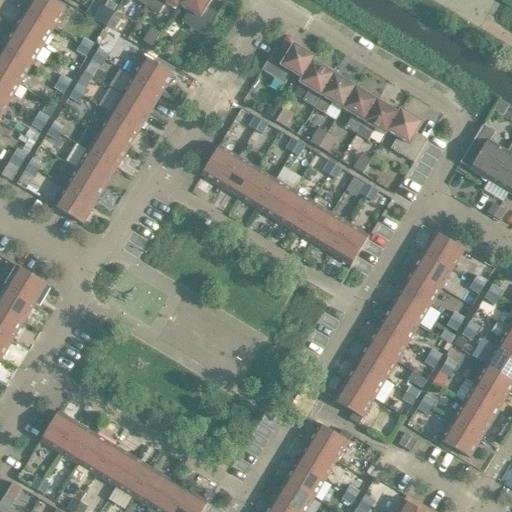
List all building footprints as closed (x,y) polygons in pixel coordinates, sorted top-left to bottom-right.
[(66,9),(51,0),(31,0),(25,10),(54,28),(66,9)] [(177,9),(179,5),(181,0),(152,0),(148,7),(159,14),(166,2),(177,9)] [(182,22),(205,36),(219,13),(208,7),(211,0),(181,0),(179,5),(189,11),(182,22)] [(101,5),(93,18),(98,21),(107,26),(115,13),(106,8),(101,5)] [(14,29),(43,47),(54,28),(25,10),(14,29)] [(116,31),(124,18),(115,13),(107,26),(116,31)] [(152,28),(144,41),(153,46),(161,33),(152,28)] [(43,47),(14,29),(2,47),(32,65),(43,47)] [(94,44),(85,38),(81,44),(91,50),(94,44)] [(292,73),(302,79),(313,61),(314,61),(316,57),(294,43),(287,55),(276,48),(262,70),(285,84),(292,73)] [(77,51),(87,56),(91,50),(81,44),(77,51)] [(0,51),(0,71),(21,84),(32,65),(2,47),(0,51)] [(110,53),(100,47),(96,54),(106,59),(110,53)] [(93,60),(102,66),(106,59),(96,54),(93,60)] [(174,74),(144,56),(133,76),(162,93),(174,74)] [(310,89),(303,100),(314,107),(335,74),(314,61),(313,61),(302,79),(299,83),(310,89)] [(21,84),(0,71),(0,96),(9,102),(21,84)] [(326,114),(332,103),(343,109),(356,87),(335,74),(314,107),(326,114)] [(72,81),(62,75),(59,81),(68,87),(72,81)] [(122,94),(151,112),(162,93),(133,76),(122,94)] [(55,88),(64,93),(68,87),(59,81),(55,88)] [(87,90),(78,84),(74,91),(84,96),(87,90)] [(353,115),(346,126),(357,133),(377,100),(356,87),(343,109),(353,115)] [(70,97),(80,103),(84,96),(74,91),(70,97)] [(110,113),(140,130),(151,112),(122,94),(110,113)] [(0,117),(9,102),(0,96),(0,117)] [(501,99),(495,108),(503,113),(509,103),(501,99)] [(386,135),(388,131),(399,113),(399,112),(377,100),(357,133),(368,140),(375,129),(386,135)] [(49,101),(43,111),(51,116),(57,106),(49,101)] [(270,106),(265,113),(277,120),(281,113),(270,106)] [(284,108),(276,121),(285,126),(293,113),(284,108)] [(401,108),(399,112),(399,113),(388,131),(398,137),(391,148),(414,162),(428,140),(417,133),(423,122),(401,108)] [(62,109),(59,115),(61,116),(60,119),(70,125),(75,117),(64,111),(65,110),(62,109)] [(50,118),(40,112),(36,118),(46,124),(50,118)] [(99,131),(129,149),(140,130),(110,113),(99,131)] [(255,116),(249,126),(255,130),(262,120),(255,116)] [(33,125),(42,130),(46,124),(36,118),(33,125)] [(262,134),(268,124),(262,120),(255,130),(262,134)] [(65,127),(56,121),(52,128),(61,133),(65,127)] [(33,125),(26,136),(29,138),(35,142),(42,130),(33,125)] [(48,134),(57,140),(61,133),(52,128),(48,134)] [(489,140),(492,134),(482,128),(469,149),(479,155),(471,169),(490,181),(508,151),(489,140)] [(319,129),(311,142),(320,147),(328,134),(319,129)] [(129,149),(99,131),(88,150),(117,167),(129,149)] [(328,152),(336,139),(328,134),(320,147),(328,152)] [(292,138),(286,149),(292,153),(299,142),(292,138)] [(299,157),(305,146),(299,142),(292,153),(299,157)] [(220,145),(202,175),(221,187),(239,157),(220,145)] [(27,155),(18,149),(14,155),(24,161),(27,155)] [(117,167),(88,150),(77,168),(106,186),(117,167)] [(509,192),(511,186),(511,153),(508,151),(490,181),(509,192)] [(10,161),(20,167),(24,161),(14,155),(10,161)] [(362,155),(355,168),(363,173),(371,160),(362,155)] [(240,198),(258,168),(239,157),(221,187),(240,198)] [(43,164),(33,158),(29,165),(39,170),(43,164)] [(329,161),(323,171),(329,175),(336,165),(329,161)] [(10,162),(2,174),(12,180),(20,168),(10,162)] [(26,171),(35,177),(39,170),(29,165),(26,171)] [(336,179),(342,169),(336,165),(329,175),(336,179)] [(106,186),(77,168),(66,187),(95,204),(106,186)] [(258,209),(276,180),(258,168),(240,198),(258,209)] [(277,220),(295,191),(276,180),(258,209),(277,220)] [(366,183),(360,193),(366,197),(373,187),(366,183)] [(54,206),(83,224),(95,204),(66,187),(54,206)] [(373,201),(379,191),(373,187),(366,197),(373,201)] [(295,191),(277,220),(295,231),(313,202),(295,191)] [(313,202),(295,231),(314,242),(332,213),(313,202)] [(494,203),(488,212),(494,216),(500,207),(494,203)] [(501,220),(506,210),(500,207),(494,216),(501,220)] [(332,213),(314,242),(332,254),(350,224),(332,213)] [(352,265),(370,236),(350,224),(332,254),(352,265)] [(465,250),(435,232),(424,251),(453,269),(465,250)] [(412,270),(442,288),(453,269),(424,251),(412,270)] [(495,268),(486,262),(474,282),(483,287),(495,268)] [(47,284),(17,266),(6,285),(35,303),(47,284)] [(401,288),(431,306),(442,288),(412,270),(401,288)] [(470,288),(480,294),(483,287),(474,282),(470,288)] [(503,290),(493,284),(489,291),(499,297),(503,290)] [(0,295),(0,307),(24,322),(35,303),(6,285),(0,295)] [(390,307),(419,324),(431,306),(401,288),(390,307)] [(486,297),(495,303),(499,297),(489,291),(486,297)] [(0,332),(13,340),(24,322),(0,307),(0,332)] [(419,324),(390,307),(379,325),(408,343),(419,324)] [(465,318),(455,312),(452,319),(461,324),(465,318)] [(448,325),(457,331),(461,324),(452,319),(448,325)] [(480,327),(471,322),(467,328),(476,334),(480,327)] [(408,343),(379,325),(368,344),(397,361),(408,343)] [(463,334),(472,340),(476,334),(467,328),(463,334)] [(497,346),(511,355),(511,329),(508,328),(497,346)] [(446,329),(441,337),(451,344),(456,335),(446,329)] [(0,357),(2,359),(13,340),(0,332),(0,357)] [(459,335),(454,344),(462,349),(468,341),(459,335)] [(397,361),(368,344),(356,362),(386,380),(397,361)] [(486,365),(511,380),(511,355),(497,346),(486,365)] [(442,355),(433,349),(429,356),(439,361),(442,355)] [(425,362),(435,368),(439,361),(429,356),(425,362)] [(458,364),(448,359),(444,365),(454,371),(458,364)] [(386,380),(356,362),(345,381),(375,398),(386,380)] [(441,371),(450,377),(454,371),(444,365),(441,371)] [(511,388),(511,380),(486,365),(475,383),(504,401),(511,388)] [(414,371),(408,379),(422,388),(428,380),(414,371)] [(440,372),(434,383),(442,388),(448,376),(440,372)] [(350,419),(359,424),(375,398),(345,381),(334,400),(354,412),(350,419)] [(504,401),(475,383),(464,402),(493,420),(504,401)] [(420,392),(411,386),(407,393),(416,398),(420,392)] [(403,399),(412,405),(416,398),(407,393),(403,399)] [(435,401),(426,396),(422,402),(432,408),(435,401)] [(418,408),(428,414),(432,408),(422,402),(418,408)] [(493,420),(464,402),(453,420),(482,438),(493,420)] [(59,412),(41,441),(60,453),(78,424),(59,412)] [(441,440),(470,457),(482,438),(453,420),(441,440)] [(79,464),(97,435),(78,424),(60,453),(79,464)] [(353,435),(343,429),(339,436),(319,424),(307,443),(337,461),(353,435)] [(419,440),(406,432),(399,444),(412,452),(419,440)] [(97,435),(79,464),(97,475),(115,446),(97,435)] [(296,462),(326,480),(337,461),(307,443),(296,462)] [(116,486),(134,457),(115,446),(97,475),(116,486)] [(134,457),(116,486),(134,498),(152,468),(134,457)] [(285,480),(315,498),(326,480),(296,462),(285,480)] [(153,509),(171,479),(152,468),(134,498),(153,509)] [(38,490),(44,480),(38,477),(32,486),(38,490)] [(171,479),(153,509),(157,511),(176,511),(189,491),(171,479)] [(44,494),(50,484),(44,480),(38,490),(44,494)] [(274,499),(295,511),(306,511),(315,498),(285,480),(274,499)] [(0,504),(0,511),(7,511),(22,488),(13,483),(0,504)] [(360,492),(350,486),(347,492),(356,498),(360,492)] [(202,511),(208,502),(189,491),(176,511),(202,511)] [(343,498),(352,504),(356,498),(347,492),(343,498)] [(375,501),(366,495),(362,501),(371,507),(375,501)] [(74,499),(69,509),(74,511),(75,511),(81,503),(74,499)] [(295,511),(274,499),(265,511),(295,511)] [(423,511),(404,500),(397,511),(423,511)] [(358,508),(365,511),(368,511),(371,507),(362,501),(358,508)] [(83,511),(87,507),(81,503),(75,511),(83,511)]
